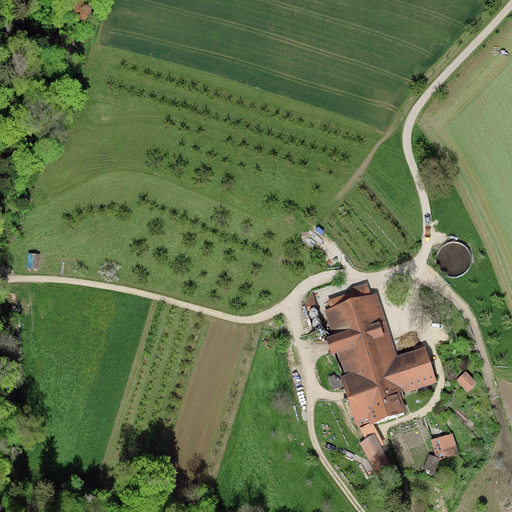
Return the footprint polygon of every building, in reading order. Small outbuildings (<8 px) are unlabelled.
[(378,293),(327,309),(363,429),(410,415),(403,393),(436,383),(425,346),(396,355),(378,293)] [(477,382),(466,372),(456,382),(467,393),(477,382)] [(458,453),(453,433),(432,439),(437,458),(458,453)] [(375,434),(360,443),(377,474),(392,466),(375,434)] [(424,468),(435,472),(439,460),(429,456),(424,468)]
